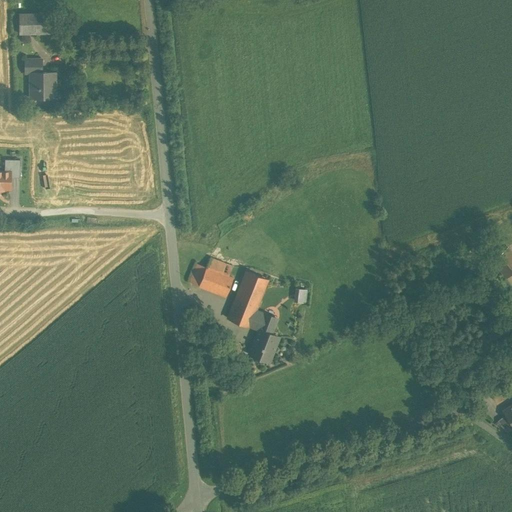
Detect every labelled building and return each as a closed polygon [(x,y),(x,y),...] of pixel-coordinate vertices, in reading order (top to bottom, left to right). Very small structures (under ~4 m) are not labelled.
[(18,16),(18,37),(53,36),(53,15),(18,16)] [(40,60),(24,61),(24,75),(31,76),(31,101),(55,101),(54,74),(40,74),(40,60)] [(497,266),(506,280),(511,276),(511,259),(510,257),(497,266)] [(233,268),(211,259),(207,269),(196,265),(188,285),(221,298),(233,268)] [(267,280),(245,272),(226,319),(248,328),(255,310),(267,280)] [(272,336),(279,319),(255,310),(248,328),(254,330),(244,356),(269,365),(280,339),(272,336)] [(511,406),(501,413),(511,430),(511,429),(511,406)]
